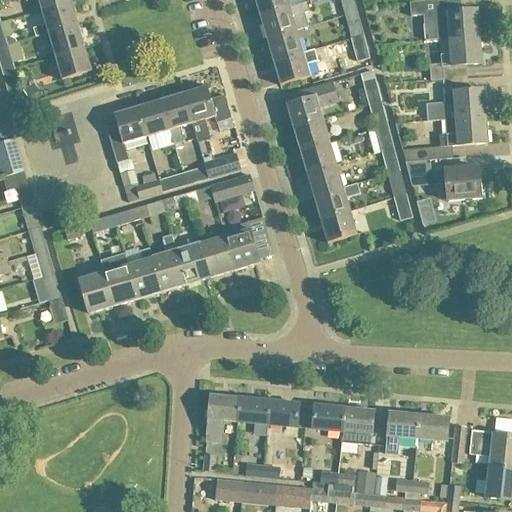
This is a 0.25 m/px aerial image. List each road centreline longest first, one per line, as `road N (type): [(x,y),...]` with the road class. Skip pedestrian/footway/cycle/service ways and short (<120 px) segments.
road 1 (residential): [(305,349),(308,308),(214,0)]
road 2 (residential): [(511,362),(305,349)]
road 3 (residential): [(184,352),(0,405)]
road 4 (residential): [(175,511),(184,352)]
road 5 (residential): [(305,349),(184,352)]
